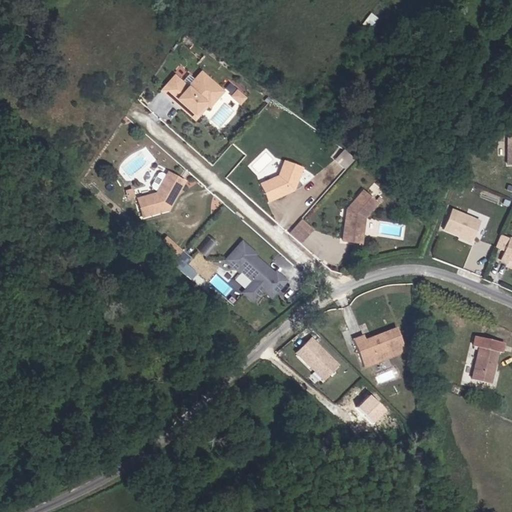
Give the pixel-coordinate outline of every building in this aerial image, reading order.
[(223,96),(201,76),(187,91),(174,79),(169,85),(175,90),(167,99),(175,106),(177,104),(194,119),(211,100),(215,105),(223,96)] [(167,99),(175,90),(169,85),(161,94),(167,99)] [(246,98),(237,91),(232,97),(241,104),(246,98)] [(177,104),(175,106),(195,124),(206,111),(208,113),(215,105),(211,100),(194,119),(177,104)] [(333,162),(342,151),(337,147),(328,157),(333,162)] [(340,167),(348,157),(342,151),(333,162),(340,167)] [(276,179),(258,187),(265,203),(291,192),(301,170),(284,162),(276,179)] [(168,215),(184,187),(168,177),(156,199),(137,205),(142,223),(168,215)] [(371,224),(381,208),(362,196),(349,216),(347,245),(370,246),(371,224)] [(480,238),(488,219),(460,207),(451,226),(480,238)] [(307,228),(296,219),(284,233),(295,243),(307,228)] [(510,248),(511,242),(511,234),(508,232),(502,245),(510,248)] [(181,257),(166,243),(156,254),(171,268),(180,258),(181,257)] [(243,248),(227,266),(240,277),(242,275),(254,286),(244,297),(253,305),(263,294),(273,302),(287,286),(277,277),(273,282),(265,275),(268,272),(255,261),(256,259),(243,248)] [(187,265),(180,258),(171,268),(178,274),(187,265)] [(385,331),(384,328),(373,332),(382,361),(425,347),(416,321),(385,331)] [(334,372),(350,357),(325,328),(308,342),(334,372)] [(511,345),(489,341),(487,350),(493,352),(486,383),(504,387),(510,358),(511,358),(511,345)]
